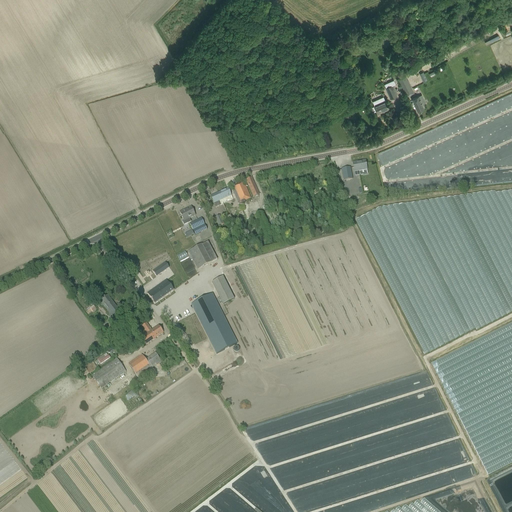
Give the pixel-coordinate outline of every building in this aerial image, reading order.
[(406,76),(399,79),(407,97),(411,95),(415,93),(408,80),(406,76)] [(391,99),(397,96),(396,94),(402,91),(398,82),(385,88),(391,99)] [(511,94),(499,100),(511,100),(511,104),(510,105),(511,109),(507,113),(508,113),(511,111),(511,94)] [(375,106),(372,107),(374,112),(377,111),(378,114),(378,112),(382,111),(381,110),(383,110),(384,110),(384,111),(389,109),(386,100),(385,100),(383,96),(373,101),(375,105),(374,105),(375,106)] [(423,105),(419,96),(413,99),(415,104),(415,105),(418,111),(424,109),(423,105)] [(352,164),(353,168),(354,173),(367,170),(366,166),(365,161),(365,162),(357,164),(357,163),(352,164)] [(341,170),(342,175),(343,181),(352,180),(351,173),(350,168),(341,170)] [(246,180),(253,197),(259,195),(252,178),(246,180)] [(243,182),(237,185),(238,188),(235,190),(235,189),(232,190),(234,194),(238,204),(251,198),(245,186),(243,182)] [(228,189),(218,193),(223,203),(232,199),(232,198),(230,193),(228,189)] [(210,197),(212,201),(215,208),(221,205),(223,204),(223,203),(218,193),(210,197)] [(353,198),(355,205),(371,201),(369,194),(353,198)] [(182,218),(184,221),(183,222),(184,225),(191,222),(189,219),(195,216),(193,212),(191,207),(186,210),(187,211),(185,212),(180,214),(182,217),(181,217),(182,218)] [(219,227),(223,224),(219,216),(215,218),(219,227)] [(201,219),(190,224),(195,236),(207,230),(201,219)] [(197,270),(217,260),(208,242),(202,245),(188,252),(197,270)] [(135,264),(137,272),(145,270),(143,261),(135,264)] [(152,272),(156,277),(169,268),(165,263),(152,272)] [(223,277),(212,283),(223,305),(234,299),(223,277)] [(68,289),(75,285),(73,283),(74,282),(72,279),(64,284),(68,289)] [(147,294),(155,304),(173,291),(166,280),(155,288),(157,291),(153,294),(151,291),(147,294)] [(212,294),(191,304),(197,316),(207,336),(216,354),(237,344),(228,326),(212,294)] [(111,319),(115,315),(119,312),(107,296),(98,303),(101,307),(102,307),(108,314),(107,315),(111,319)] [(146,345),(159,336),(163,333),(158,326),(152,331),(147,324),(143,327),(142,327),(145,332),(140,336),(146,345)] [(511,327),(434,362),(486,478),(511,466),(511,462),(500,435),(495,438),(492,430),(480,431),(483,428),(477,428),(484,420),(480,419),(488,411),(473,397),(477,386),(474,386),(472,358),(510,355),(510,358),(511,356),(511,327)] [(120,343),(126,351),(136,343),(131,336),(120,343)] [(155,353),(145,360),(141,355),(128,364),(138,378),(161,362),(155,353)] [(99,358),(97,360),(101,365),(110,358),(108,356),(104,358),(101,361),(100,359),(100,358),(99,358)] [(126,372),(116,358),(91,376),(101,389),(126,372)] [(138,396),(133,390),(125,397),(128,401),(134,396),(135,398),(138,396)]
